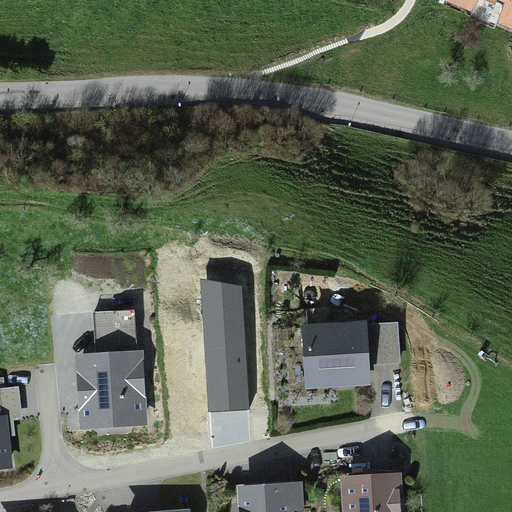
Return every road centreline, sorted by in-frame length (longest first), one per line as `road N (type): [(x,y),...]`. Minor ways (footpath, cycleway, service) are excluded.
road 1 (unclassified): [(0,100),(239,95),(511,143)]
road 2 (residential): [(401,424),(57,486)]
